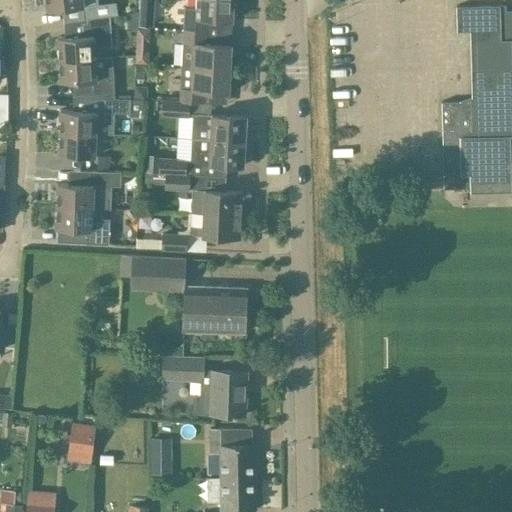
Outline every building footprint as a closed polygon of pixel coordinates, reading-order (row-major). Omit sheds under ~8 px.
[(45,0),(47,11),(93,5),(92,0),(45,0)] [(139,0),(138,26),(152,27),(153,0),(139,0)] [(184,30),(208,31),(209,19),(233,20),(233,0),(196,0),(197,7),(185,7),(184,30)] [(499,29),(498,5),(455,7),(456,32),(469,32),(469,30),(499,29)] [(505,5),(498,5),(499,29),(469,30),(471,76),(511,74),(511,65),(511,40),(511,10),(505,11),(505,5)] [(57,38),(58,60),(111,57),(94,58),(93,47),(111,46),(109,21),(87,22),(88,36),(57,38)] [(136,63),(147,64),(148,51),(147,51),(147,41),(149,41),(150,28),(137,28),(136,63)] [(182,66),(230,68),(232,45),(207,43),(208,31),(184,30),(182,66)] [(90,81),(91,95),(114,93),(111,57),(58,60),(59,83),(90,81)] [(181,101),(190,102),(205,103),(205,91),(229,92),(230,68),(182,66),(181,100),(181,101)] [(470,188),(470,193),(511,191),(509,150),(511,149),(511,76),(511,74),(471,76),(472,109),(458,109),(458,101),(441,102),(444,188),(470,188)] [(0,134),(9,135),(10,91),(0,91),(0,134)] [(102,112),(60,110),(59,133),(95,134),(114,135),(114,112),(130,113),(130,99),(103,97),(102,112)] [(161,116),(189,117),(190,102),(181,101),(181,100),(162,99),(161,116)] [(192,138),(245,141),(247,116),(193,113),(192,138)] [(358,176),(358,122),(336,121),(335,175),(358,176)] [(58,155),(94,156),(95,134),(59,133),(58,155)] [(191,163),(244,166),(245,141),(192,138),(191,163)] [(186,174),(187,158),(163,157),(163,173),(164,173),(186,174)] [(56,206),(101,208),(109,208),(110,186),(120,187),(120,172),(91,171),(91,185),(57,184),(56,206)] [(164,189),(189,190),(190,174),(186,174),(164,173),(164,189)] [(192,212),(241,215),(243,191),(225,191),(193,189),(192,212)] [(86,243),(108,244),(109,219),(101,219),(101,208),(56,206),(55,229),(86,230),(86,243)] [(203,236),(240,238),(241,215),(192,212),(191,235),(203,236)] [(160,250),(186,252),(187,234),(161,232),(160,250)] [(185,258),(133,255),(131,289),(183,292),(185,258)] [(184,330),(245,332),(246,288),(185,286),(184,330)] [(192,413),(245,414),(246,396),(244,396),(244,372),(204,371),(204,356),(163,354),(161,380),(200,382),(200,395),(192,394),(192,413)] [(0,422),(10,423),(12,393),(0,392),(0,422)] [(66,461),(91,464),(96,425),(72,422),(66,461)] [(222,453),(222,477),(255,477),(254,444),(233,444),(232,429),(208,429),(208,453),(222,453)] [(171,438),(150,439),(151,474),(172,474),(171,438)] [(222,477),(223,510),(256,510),(255,477),(222,477)] [(25,511),(53,511),(54,503),(26,501),(25,511)] [(3,511),(21,511),(22,505),(5,503),(3,511)]
